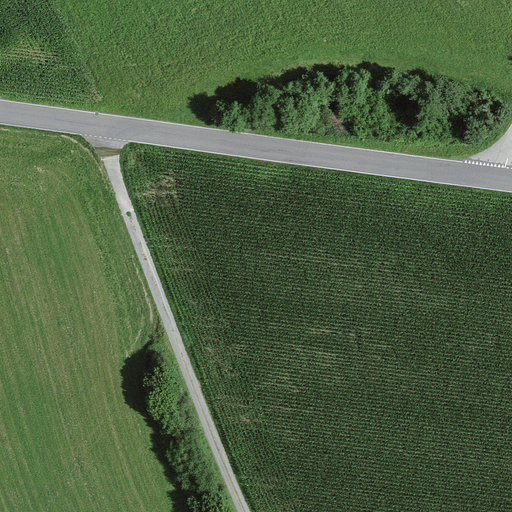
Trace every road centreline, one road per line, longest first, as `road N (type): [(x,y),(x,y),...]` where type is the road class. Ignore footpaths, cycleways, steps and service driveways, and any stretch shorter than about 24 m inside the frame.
road 1 (unclassified): [(0,111),(502,179)]
road 2 (track): [(245,511),(184,377),(148,235),(101,124)]
